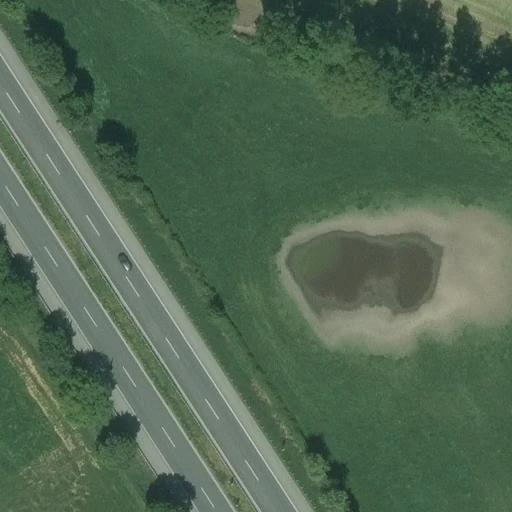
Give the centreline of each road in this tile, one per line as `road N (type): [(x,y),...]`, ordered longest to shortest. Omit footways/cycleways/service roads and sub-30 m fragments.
road 1 (motorway): [(279,511),(0,82)]
road 2 (motorway): [(0,179),(215,511)]
